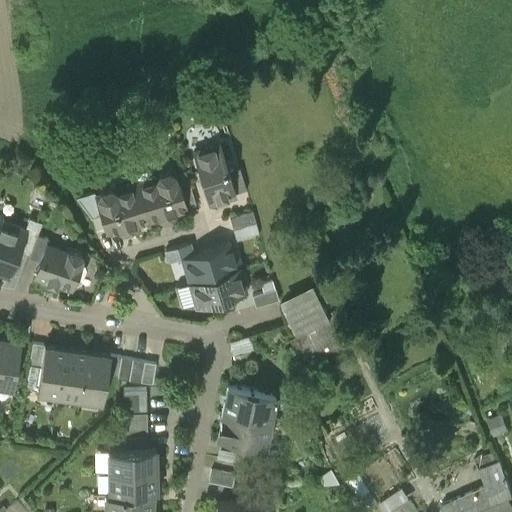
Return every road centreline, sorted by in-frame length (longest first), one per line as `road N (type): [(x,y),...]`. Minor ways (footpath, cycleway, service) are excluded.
road 1 (residential): [(159,329),(110,263),(203,234)]
road 2 (residential): [(210,336),(186,511)]
road 3 (residential): [(0,300),(159,329)]
